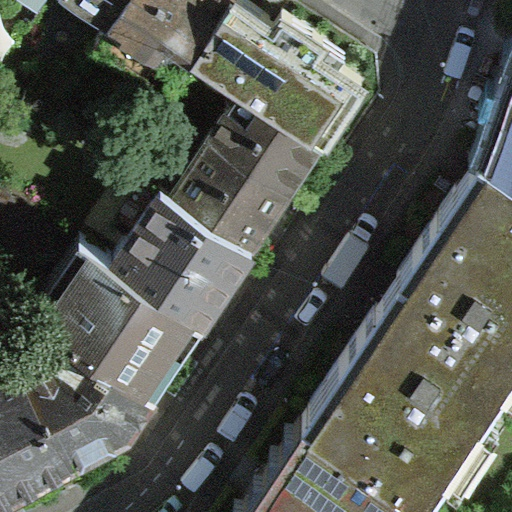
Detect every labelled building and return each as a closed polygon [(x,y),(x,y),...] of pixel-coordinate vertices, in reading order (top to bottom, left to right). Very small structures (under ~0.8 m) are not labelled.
[(86,0),(109,14),(118,0),(86,0)] [(194,45),(224,0),(118,0),(109,14),(182,63),(194,45)] [(255,5),(246,0),(224,0),(194,45),(243,78),(323,131),(361,75),(315,44),(323,32),(282,4),(273,17),(255,5)] [(511,51),(508,61),(477,147),(511,170),(511,51)] [(300,165),(323,131),(243,78),(208,131),(287,184),(300,165)] [(262,221),(287,184),(208,131),(170,188),(172,189),(175,186),(252,236),(262,221)] [(511,365),(511,170),(477,147),(383,288),(300,412),(418,491),(425,495),(511,365)] [(159,181),(111,251),(202,312),(215,291),(252,236),(175,186),(172,189),(170,188),(159,181)] [(69,325),(154,382),(164,367),(202,312),(111,251),(77,228),(32,295),(69,325)] [(128,422),(154,382),(69,325),(56,343),(21,363),(69,453),(92,441),(128,422)] [(0,490),(18,481),(69,453),(21,363),(18,358),(0,367),(0,490)] [(232,511),(403,511),(418,491),(300,412),(241,500),(232,511)]
